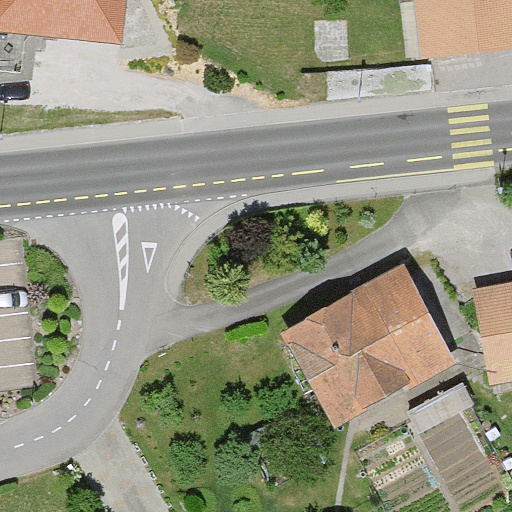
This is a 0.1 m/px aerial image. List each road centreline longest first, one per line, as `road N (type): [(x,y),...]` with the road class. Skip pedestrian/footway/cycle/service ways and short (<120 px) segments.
road 1 (secondary): [(116,177),(511,133)]
road 2 (residential): [(0,453),(75,418),(113,360),(123,288),(116,177)]
